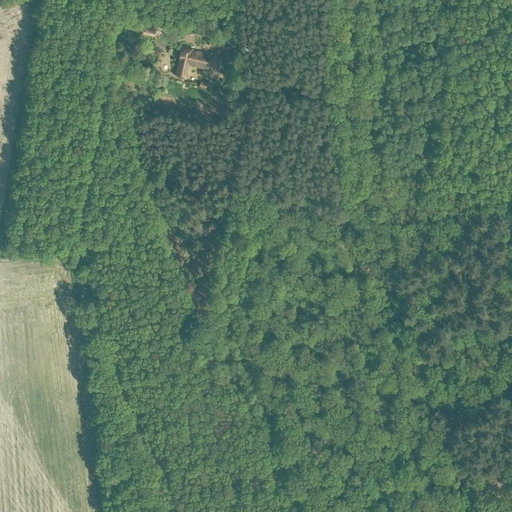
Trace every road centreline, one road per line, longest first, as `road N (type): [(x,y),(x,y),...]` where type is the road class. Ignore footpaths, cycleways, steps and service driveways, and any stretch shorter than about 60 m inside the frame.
road 1 (track): [(116,0),(73,253),(165,511)]
road 2 (track): [(361,222),(452,500)]
road 3 (track): [(342,0),(338,140),(361,222)]
road 4 (track): [(337,94),(216,73)]
